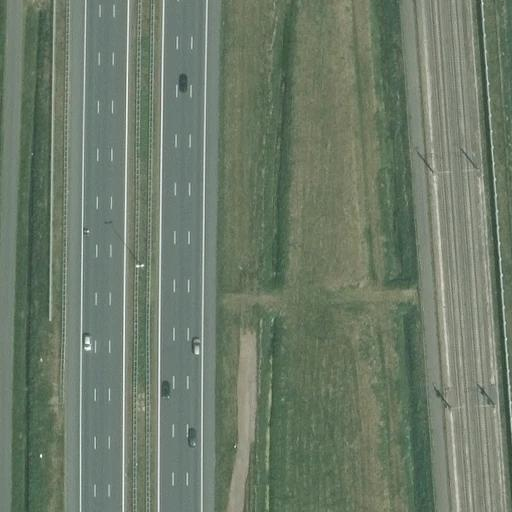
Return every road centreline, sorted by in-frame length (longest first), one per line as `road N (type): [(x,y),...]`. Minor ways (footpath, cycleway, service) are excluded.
road 1 (unclassified): [(8,511),(16,0)]
road 2 (motorway): [(174,511),(179,0)]
road 3 (motorway): [(101,0),(98,511)]
